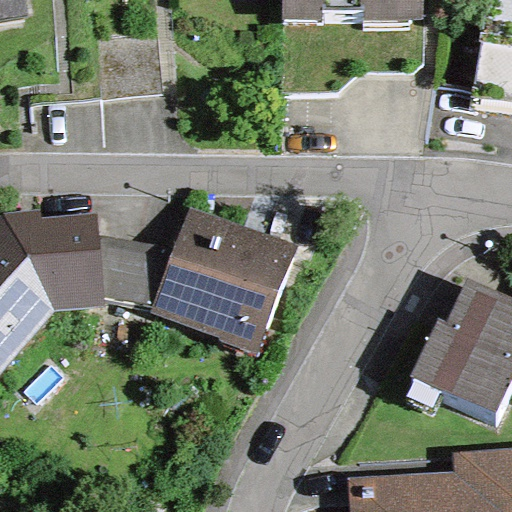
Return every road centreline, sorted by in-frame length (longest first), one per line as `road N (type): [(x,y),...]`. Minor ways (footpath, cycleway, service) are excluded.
road 1 (residential): [(449,178),(0,176)]
road 2 (residential): [(273,511),(271,469),(449,178)]
